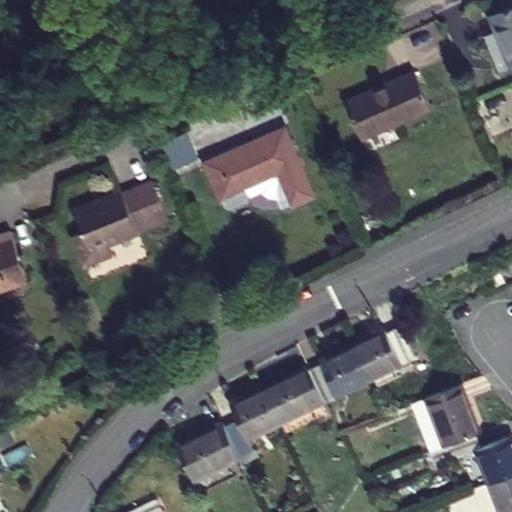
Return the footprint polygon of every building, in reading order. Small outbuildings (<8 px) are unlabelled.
[(505,29),(511,45),(511,8),(499,14),(505,29)] [(496,33),(511,69),(511,68),(511,45),(505,29),(496,33)] [(354,99),(370,136),(440,106),(424,69),(354,99)] [(323,192),(294,126),(216,160),(235,204),(240,206),(258,199),(260,193),(256,185),(288,171),(301,202),(323,192)] [(188,130),(163,139),(173,167),(198,157),(188,130)] [(80,231),(93,261),(121,250),(117,240),(146,228),(146,227),(176,215),(159,175),(129,188),(128,187),(81,207),(90,227),(80,231)] [(0,287),(38,271),(17,222),(0,229),(0,287)] [(387,328),(353,345),(370,379),(399,366),(416,357),(401,326),(388,332),(387,328)] [(323,363),(311,369),(326,400),(370,379),(353,345),(322,360),(323,363)] [(370,379),(374,388),(403,375),(399,366),(370,379)] [(295,372),(263,388),(280,422),(326,400),(311,369),(297,376),(295,372)] [(431,415),(444,447),(477,434),(481,432),(461,384),(411,404),(418,420),(431,415)] [(239,420),(225,426),(240,457),(253,451),(247,438),(280,422),(263,388),(231,403),(239,420)] [(177,446),(194,479),(240,457),(225,426),(224,423),(177,446)] [(475,450),(488,483),(511,473),(511,439),(511,436),(483,447),(477,434),(444,447),(431,452),(436,466),(475,450)] [(511,511),(511,473),(488,483),(472,490),(480,511),(511,511)] [(162,511),(156,500),(129,511),(162,511)]
